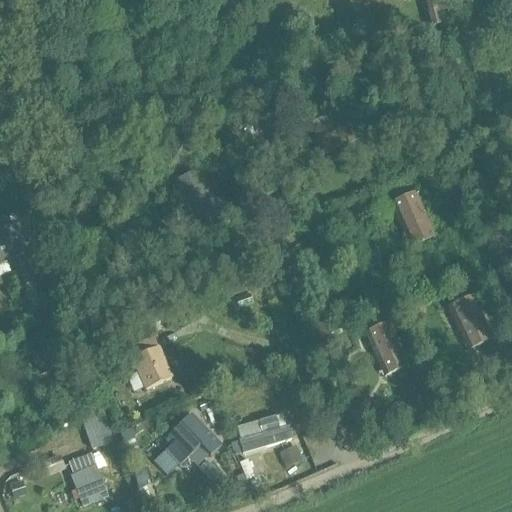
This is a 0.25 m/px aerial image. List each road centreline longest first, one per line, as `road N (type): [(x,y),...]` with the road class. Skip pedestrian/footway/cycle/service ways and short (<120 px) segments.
road 1 (residential): [(352,466),(258,247)]
road 2 (residential): [(511,398),(352,466)]
